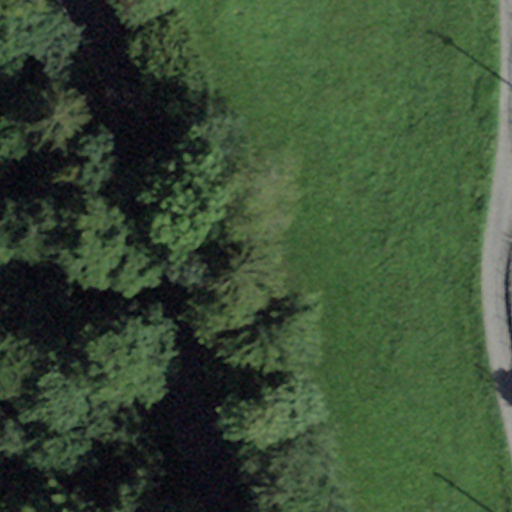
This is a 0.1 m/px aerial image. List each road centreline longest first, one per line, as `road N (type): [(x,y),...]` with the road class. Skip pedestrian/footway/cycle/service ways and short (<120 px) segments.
road 1 (residential): [(243,511),(239,437),(89,0)]
road 2 (unclassified): [(509,0),(508,192),(480,246),(479,316),(511,410)]
